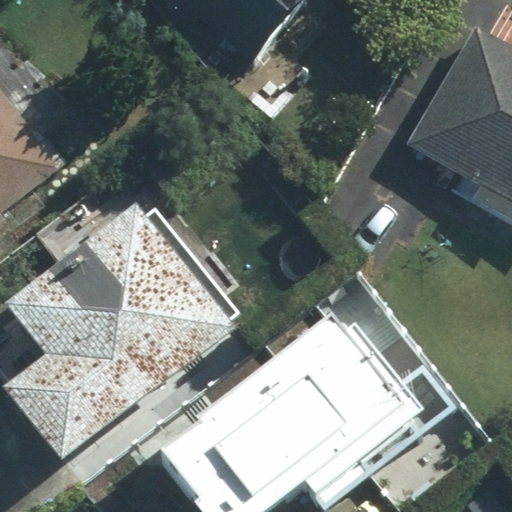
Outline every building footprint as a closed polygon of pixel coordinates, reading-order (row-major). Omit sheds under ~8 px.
[(327,4),(322,0),(166,0),(193,21),(179,38),(241,88),(292,55),(327,4)] [(511,67),(482,50),(411,169),(511,228),(511,67)] [(0,239),(63,191),(0,108),(0,239)] [(11,340),(55,395),(4,434),(65,511),(243,371),(138,239),(11,340)] [(327,511),(414,441),(336,347),(165,488),(184,511),(327,511)]
